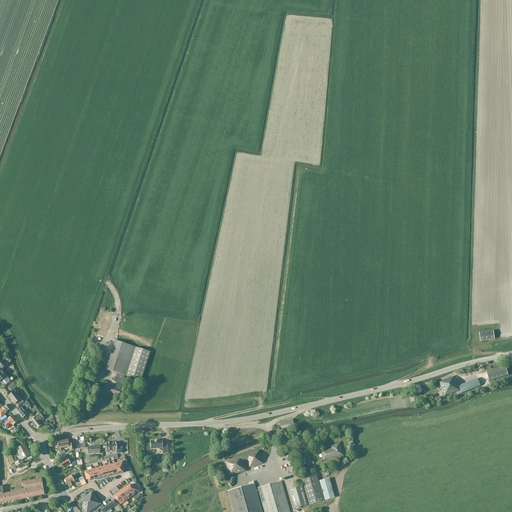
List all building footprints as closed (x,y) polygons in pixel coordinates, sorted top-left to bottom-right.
[(480,341),(490,340),(494,339),(493,331),(479,333),(480,341)] [(117,373),(125,376),(126,376),(141,381),(150,352),(134,347),(115,341),(106,370),(117,373)] [(2,361),(0,363),(0,367),(0,368),(0,381),(3,379),(4,380),(3,380),(3,381),(6,384),(7,384),(10,382),(10,381),(8,377),(7,377),(6,378),(6,377),(1,370),(6,366),(2,361)] [(489,382),(508,376),(505,366),(486,372),(489,382)] [(118,383),(116,388),(120,389),(125,376),(117,373),(114,382),(118,383)] [(88,388),(91,379),(85,377),(82,386),(88,388)] [(439,382),(440,384),(445,396),(451,393),(455,392),(460,390),(460,391),(470,387),(470,388),(480,384),(478,379),(458,386),(458,385),(457,386),(455,380),(454,380),(453,377),(439,382)] [(15,390),(20,386),(15,382),(11,386),(15,390)] [(120,389),(116,388),(105,384),(102,393),(108,395),(109,393),(119,396),(121,389),(120,389)] [(19,406),(20,405),(24,402),(21,399),(20,400),(14,392),(8,396),(15,404),(16,403),(19,406)] [(24,402),(20,405),(21,406),(16,410),(23,418),(27,414),(24,410),(25,409),(26,410),(30,406),(26,401),(24,402)] [(3,407),(0,409),(0,417),(1,418),(9,411),(5,405),(3,407)] [(44,419),(40,415),(32,421),(36,428),(38,428),(42,425),(40,422),(44,419)] [(13,416),(8,419),(3,424),(7,429),(12,424),(13,425),(17,422),(13,416)] [(281,429),(291,427),(293,426),(292,420),(280,423),(281,429)] [(70,447),(70,448),(70,450),(74,449),(73,443),(69,444),(69,441),(58,442),(59,449),(70,447)] [(163,454),(168,453),(168,445),(163,446),(163,441),(158,441),(155,441),(151,441),(151,449),(162,448),(163,454)] [(117,444),(116,442),(105,443),(106,452),(116,451),(116,454),(123,453),(122,444),(117,444)] [(343,455),(339,443),(330,446),(331,449),(321,452),(324,461),(343,455)] [(16,451),(19,455),(28,450),(27,448),(25,444),(16,449),(12,451),(13,453),(16,451)] [(100,454),(100,446),(87,446),(88,454),(100,454)] [(31,455),(28,450),(19,455),(21,459),(18,461),(19,463),(22,461),(22,460),(31,455)] [(261,460),(262,460),(259,451),(226,462),(230,476),(245,471),(244,467),(245,467),(243,462),(247,461),(249,468),(262,464),(261,460)] [(115,464),(118,474),(123,472),(122,470),(125,470),(123,462),(115,464)] [(92,470),(84,472),(85,474),(87,473),(90,481),(94,480),(92,470)] [(324,501),(316,472),(300,476),(309,505),(324,501)] [(71,483),(76,480),(73,476),(72,477),(71,476),(65,479),(67,485),(68,484),(69,487),(72,485),(71,483)] [(0,503),(45,494),(43,485),(42,478),(23,482),(24,490),(6,493),(3,493),(3,486),(0,486),(0,503)] [(335,498),(329,478),(319,481),(325,501),(335,498)] [(290,511),(281,481),(269,484),(258,488),(264,511),(290,511)] [(261,511),(254,484),(228,491),(233,511),(261,511)] [(126,488),(132,496),(139,492),(137,490),(135,491),(130,485),(126,488)] [(303,486),(295,488),(288,490),(294,510),(308,506),(303,486)] [(132,496),(126,488),(122,491),(128,499),(132,496)] [(93,491),(85,496),(89,502),(97,497),(93,491)] [(118,493),(125,502),(128,499),(122,491),(118,493)] [(120,505),(125,502),(118,493),(114,497),(120,505)] [(89,502),(85,496),(78,501),(82,507),(89,502)] [(101,502),(97,497),(89,502),(93,507),(101,502)] [(102,511),(105,511),(109,509),(118,504),(115,500),(101,510),(102,511)] [(87,511),(93,507),(89,502),(82,507),(85,511),(87,511)]
